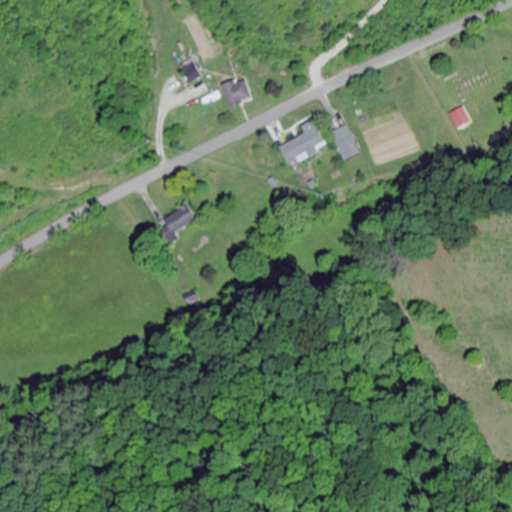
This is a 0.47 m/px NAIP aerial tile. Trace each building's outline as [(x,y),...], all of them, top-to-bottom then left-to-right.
[(190,83),(201,77),(193,62),(182,68),(190,83)] [(494,86),(488,66),(458,76),(459,80),(451,82),(456,99),(494,86)] [(230,108),(252,103),(248,82),(226,87),(230,108)] [(281,148),(293,168),(328,148),(317,128),(281,148)] [(357,159),(352,128),(337,131),(341,161),(357,159)] [(161,223),(171,241),(200,225),(190,207),(161,223)]
